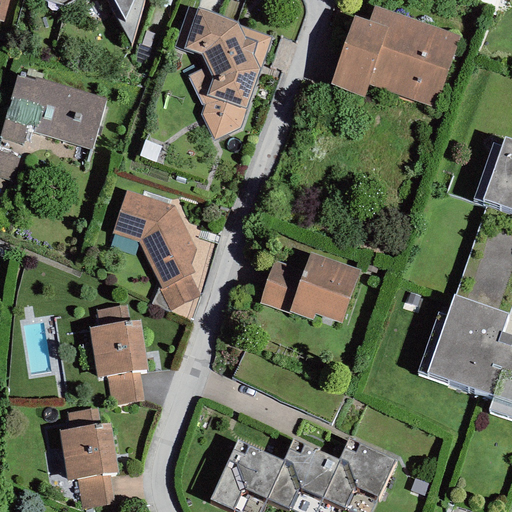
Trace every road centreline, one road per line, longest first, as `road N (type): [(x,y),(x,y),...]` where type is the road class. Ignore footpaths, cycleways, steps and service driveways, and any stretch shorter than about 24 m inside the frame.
road 1 (residential): [(296,0),(307,10),(309,35),(163,454),(165,511)]
road 2 (unknown): [(189,378),(365,454)]
